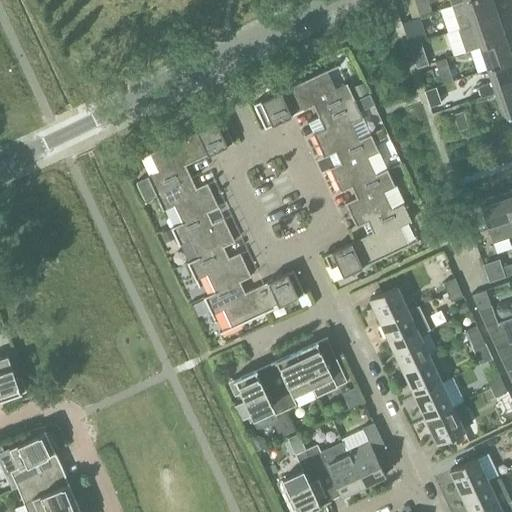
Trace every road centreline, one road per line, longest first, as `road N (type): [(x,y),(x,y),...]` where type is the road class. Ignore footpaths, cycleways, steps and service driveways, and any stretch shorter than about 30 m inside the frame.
road 1 (residential): [(214,60),(0,163)]
road 2 (residential): [(413,488),(329,308)]
road 3 (residential): [(299,245),(332,228),(289,134),(256,150)]
road 4 (residential): [(0,425),(41,411),(63,414),(109,511)]
road 5 (residential): [(299,245),(270,259),(226,165),(256,150)]
road 6 (residential): [(333,0),(214,60)]
